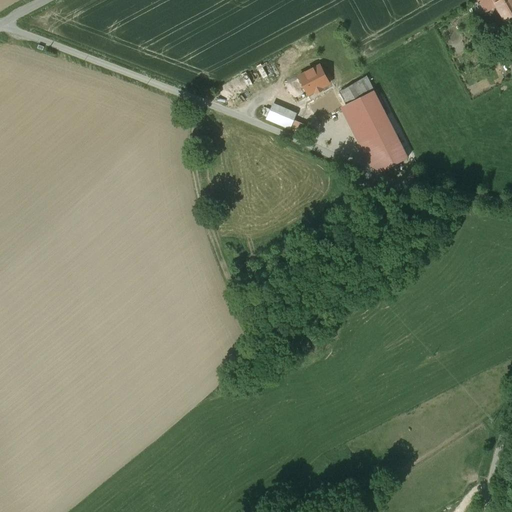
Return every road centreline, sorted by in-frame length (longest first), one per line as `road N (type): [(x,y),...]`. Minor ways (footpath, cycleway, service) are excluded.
road 1 (unclassified): [(0,24),(371,175),(511,202)]
road 2 (track): [(187,96),(235,273)]
